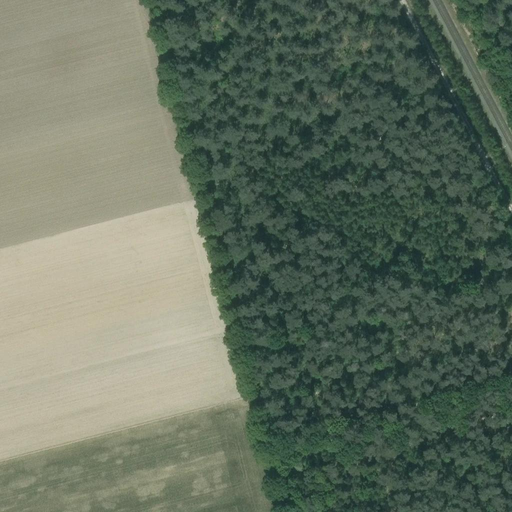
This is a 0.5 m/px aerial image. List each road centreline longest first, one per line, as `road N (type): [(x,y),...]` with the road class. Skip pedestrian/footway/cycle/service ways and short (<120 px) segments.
road 1 (track): [(160,0),(288,511)]
road 2 (track): [(402,0),(511,213)]
